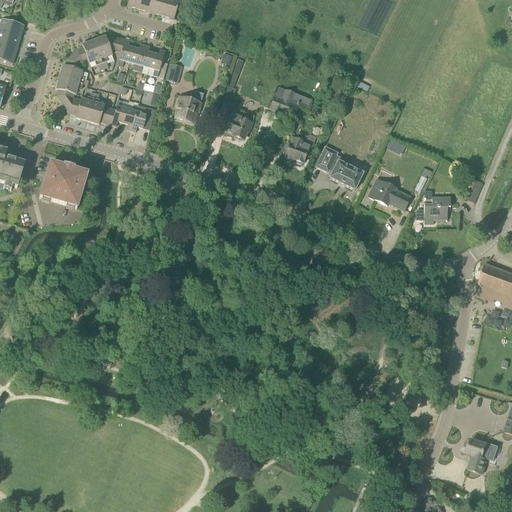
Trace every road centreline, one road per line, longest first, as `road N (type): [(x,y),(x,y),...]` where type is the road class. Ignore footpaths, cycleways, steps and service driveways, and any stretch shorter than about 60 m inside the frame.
road 1 (tertiary): [(461,262),(429,269),(375,256),(222,183),(42,132)]
road 2 (residential): [(415,511),(445,423),(466,301),(461,262)]
road 3 (residential): [(21,126),(46,42),(89,24),(114,0)]
